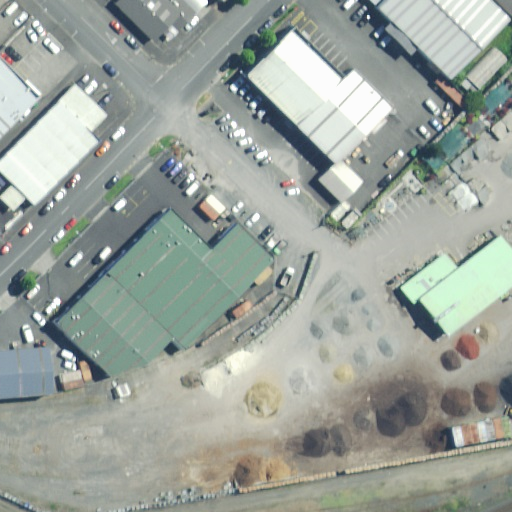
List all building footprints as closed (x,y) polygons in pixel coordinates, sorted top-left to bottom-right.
[(188,11),(182,4),(177,0),(110,0),(104,7),(124,27),(141,44),(158,28),(164,35),(188,11)] [(491,23),(467,0),(352,0),(435,80),(491,23)] [(338,77),(328,87),(279,37),(235,80),(320,167),(308,178),(334,205),(355,185),(329,158),(374,114),(338,77)] [(458,84),(467,93),(469,90),(472,93),(505,63),(493,51),(458,84)] [(0,138),(43,95),(0,53),(0,138)] [(0,210),(2,212),(15,198),(24,207),(86,144),(78,136),(95,117),(65,88),(40,114),(0,154),(0,183),(2,185),(0,187),(0,210)] [(226,225),(200,252),(158,212),(48,326),(111,387),(158,338),(176,355),(265,262),(226,225)] [(511,271),(488,239),(446,269),(436,254),(390,288),(405,308),(409,306),(432,337),(511,277),(511,271)] [(0,351),(0,402),(40,400),(36,349),(0,351)] [(418,438),(400,442),(405,461),(422,457),(418,438)] [(120,480),(98,481),(99,500),(121,499),(120,480)]
